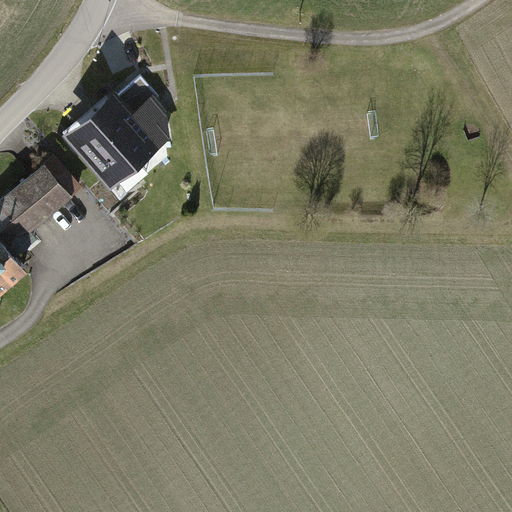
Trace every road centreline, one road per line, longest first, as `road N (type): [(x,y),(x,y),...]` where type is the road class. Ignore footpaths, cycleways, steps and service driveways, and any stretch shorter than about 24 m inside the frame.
road 1 (track): [(107,4),(340,42),(390,42),(437,28),(484,0)]
road 2 (tertiary): [(108,0),(0,132)]
road 3 (track): [(511,147),(437,28)]
